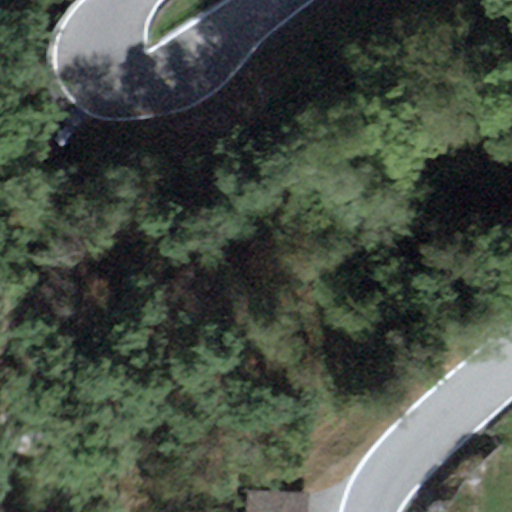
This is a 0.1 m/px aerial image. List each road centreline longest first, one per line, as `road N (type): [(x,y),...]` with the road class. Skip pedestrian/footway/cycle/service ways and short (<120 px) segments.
road 1 (unclassified): [(124,0),(96,43),(96,65),(120,89),(168,80),(281,0)]
road 2 (unclassified): [(511,361),(400,464),(372,511)]
